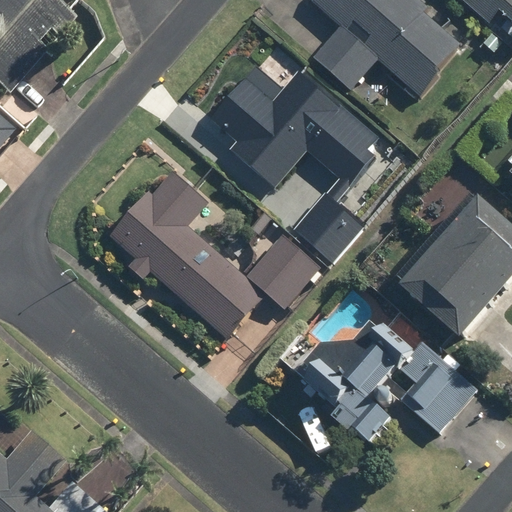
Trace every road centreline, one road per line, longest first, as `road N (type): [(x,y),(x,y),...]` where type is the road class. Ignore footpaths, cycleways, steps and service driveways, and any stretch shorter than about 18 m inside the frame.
road 1 (residential): [(284,511),(0,270)]
road 2 (residential): [(201,0),(0,231)]
